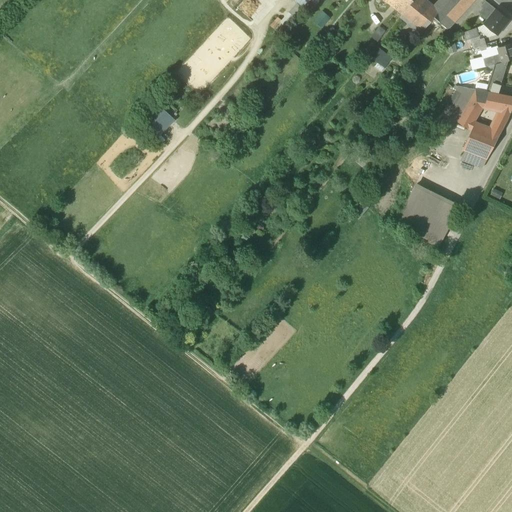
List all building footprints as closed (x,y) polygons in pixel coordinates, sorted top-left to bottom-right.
[(385,0),(396,8),(398,6),(404,11),(413,0),(385,0)] [(413,0),(404,11),(404,12),(400,17),(411,27),(430,5),(424,0),(413,0)] [(440,0),(438,3),(433,7),(430,5),(411,27),(419,33),(434,17),(450,0),(440,0)] [(455,0),(450,0),(434,17),(446,29),(465,9),(455,0)] [(472,0),(455,0),(465,9),(472,0)] [(496,9),(486,1),(481,7),(482,8),(479,13),(487,20),(496,9)] [(509,20),(496,9),(487,20),(484,24),(497,35),(509,20)] [(321,11),(314,20),(320,25),(327,16),(321,11)] [(379,25),(371,36),(378,41),(386,31),(379,25)] [(476,28),(467,31),(470,42),(479,39),(476,28)] [(479,39),(470,42),(472,48),(476,48),(486,45),(484,38),(479,39)] [(511,45),(511,43),(497,47),(499,55),(501,62),(507,60),(511,58),(511,45)] [(391,58),(376,45),(368,55),(382,67),(391,58)] [(487,50),(486,45),(476,48),(478,53),(487,50)] [(499,55),(483,60),(485,66),(493,64),(501,62),(499,55)] [(501,62),(493,64),(491,70),(503,73),(507,60),(501,62)] [(503,73),(491,70),(484,91),(488,92),(497,94),(503,73)] [(475,89),(458,86),(442,112),(457,121),(470,98),(475,89)] [(484,91),(475,89),(470,98),(483,106),(488,92),(484,91)] [(511,96),(497,94),(488,92),(483,106),(499,109),(510,112),(511,107),(511,96)] [(470,98),(457,121),(471,129),(474,123),(472,122),(479,108),(483,106),(470,98)] [(510,112),(499,109),(496,117),(490,129),(474,123),(471,129),(462,150),(464,150),(487,159),(507,119),(510,112)] [(160,139),(177,120),(165,110),(148,128),(160,139)] [(487,159),(464,150),(461,159),(482,167),(487,159)] [(458,209),(414,186),(405,203),(449,226),(458,209)] [(366,206),(359,203),(353,215),(359,219),(366,206)] [(449,226),(405,203),(396,222),(440,244),(449,226)]
